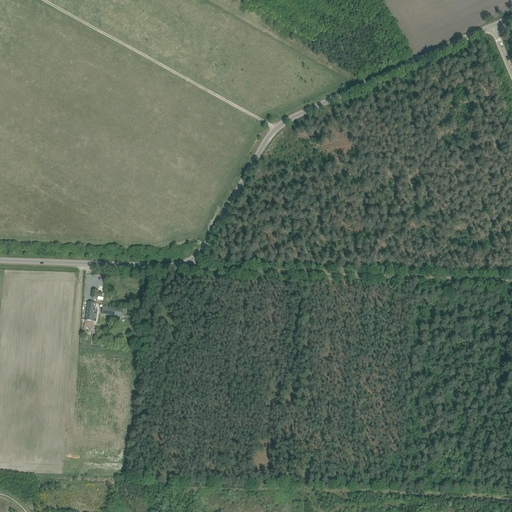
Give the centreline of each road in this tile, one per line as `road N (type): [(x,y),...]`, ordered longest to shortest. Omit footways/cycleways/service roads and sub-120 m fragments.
road 1 (unclassified): [(192,259),(279,125),(494,26)]
road 2 (track): [(511,281),(204,268),(192,259)]
road 3 (track): [(275,129),(43,0)]
road 4 (unclassified): [(192,259),(174,266),(0,260)]
